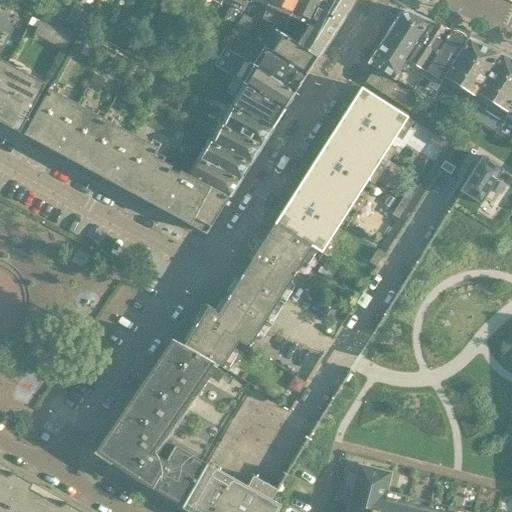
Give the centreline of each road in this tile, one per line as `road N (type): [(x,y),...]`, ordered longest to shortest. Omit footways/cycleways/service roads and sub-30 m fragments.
road 1 (residential): [(382,0),(261,194),(206,266)]
road 2 (residential): [(206,266),(175,293),(53,469)]
road 3 (residential): [(206,266),(0,157)]
